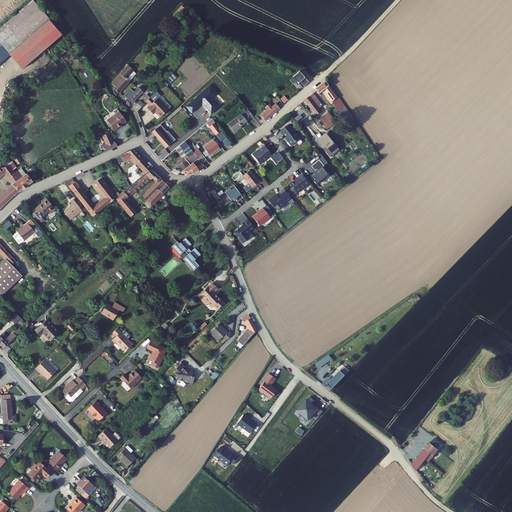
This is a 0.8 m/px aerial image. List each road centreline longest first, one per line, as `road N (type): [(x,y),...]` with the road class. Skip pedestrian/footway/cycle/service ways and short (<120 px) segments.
road 1 (residential): [(451,511),(387,441),(272,348),(219,227)]
road 2 (residential): [(137,142),(27,192),(0,217)]
road 3 (residential): [(265,127),(295,167),(219,227)]
